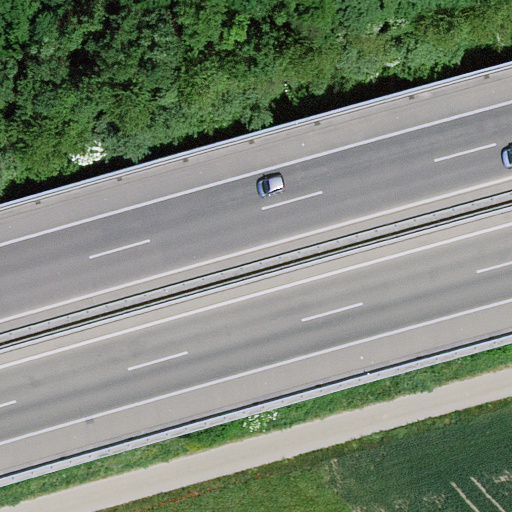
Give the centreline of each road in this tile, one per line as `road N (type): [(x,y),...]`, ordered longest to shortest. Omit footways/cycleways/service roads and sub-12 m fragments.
road 1 (motorway): [(0,406),(511,262)]
road 2 (motorway): [(511,139),(0,283)]
road 3 (track): [(511,381),(49,511)]
